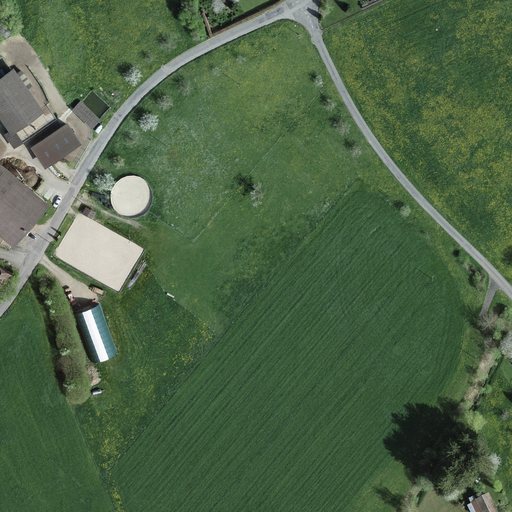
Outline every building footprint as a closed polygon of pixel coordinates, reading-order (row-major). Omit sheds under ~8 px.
[(39,110),(12,71),(0,79),(0,111),(12,129),(39,110)] [(98,119),(80,103),(70,113),(90,132),(100,121),(98,119)] [(45,164),(78,140),(67,124),(34,147),(45,164)] [(0,221),(18,237),(46,204),(0,166),(0,221)] [(0,291),(0,292),(13,274),(0,264),(0,291)] [(94,359),(118,349),(99,300),(74,310),(94,359)] [(484,498),(483,494),(477,496),(479,500),(472,503),(475,511),(496,511),(488,496),(484,498)]
